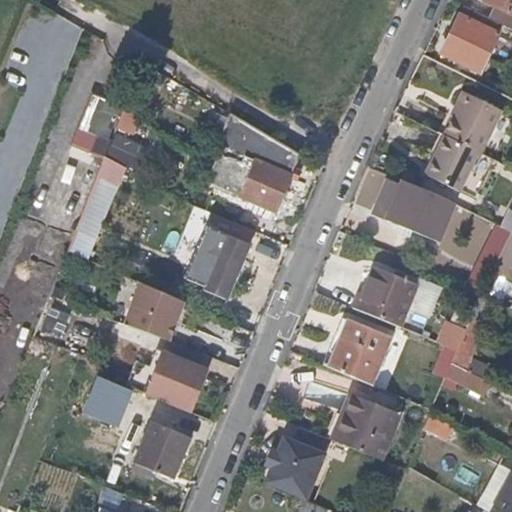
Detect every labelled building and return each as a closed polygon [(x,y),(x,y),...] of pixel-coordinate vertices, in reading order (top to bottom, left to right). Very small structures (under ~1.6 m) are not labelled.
[(511,16),(511,0),(484,0),(484,2),(511,16)] [(475,80),(503,25),(477,11),(465,6),(437,61),(475,80)] [(475,80),(437,61),(431,72),(470,89),(475,80)] [(291,174),(300,155),(257,130),(230,114),(214,151),(220,154),(208,181),(246,198),(275,212),(291,174)] [(428,176),(447,137),(413,120),(393,159),(428,176)] [(133,171),(144,151),(116,136),(105,156),(133,171)] [(91,262),(122,166),(98,158),(68,255),(91,262)] [(426,237),(442,203),(422,194),(402,186),(387,221),(426,237)] [(46,195),(41,216),(69,223),(75,202),(46,195)] [(225,236),(232,223),(205,211),(198,225),(225,237),(225,236)] [(247,245),(253,232),(232,223),(225,236),(247,245)] [(211,270),(225,237),(198,225),(212,232),(198,265),(211,270)] [(224,301),(247,245),(225,236),(225,237),(211,270),(201,291),(224,301)] [(508,278),(511,268),(511,259),(500,253),(499,253),(491,269),(508,278)] [(384,321),(401,279),(369,264),(352,308),(384,321)] [(169,343),(184,303),(140,283),(125,326),(169,343)] [(472,356),(478,341),(486,323),(470,315),(466,325),(456,347),(451,360),(466,369),(472,356)] [(373,386),(392,338),(348,320),(328,368),(331,370),(350,377),(373,386)] [(190,413),(207,370),(169,355),(161,373),(136,361),(142,346),(113,334),(106,354),(134,365),(126,384),(149,393),(159,398),(158,400),(190,413)] [(498,369),(478,359),(472,356),(466,369),(488,380),(492,382),(498,369)] [(466,369),(451,360),(445,375),(454,380),(475,390),(481,394),(488,380),(466,369)] [(330,425),(350,377),(331,370),(329,373),(317,368),(299,413),(330,425)] [(137,417),(146,395),(124,386),(115,409),(137,417)] [(400,416),(351,396),(343,415),(350,418),(339,445),(380,462),(400,416)] [(339,445),(350,418),(343,415),(333,442),(339,445)] [(172,475),(189,431),(151,418),(134,461),(172,475)] [(303,501),(322,456),(319,455),(326,439),(299,429),(293,443),(282,439),(275,455),(274,453),(268,469),(270,470),(263,485),(276,490),(303,501)] [(268,469),(274,453),(269,451),(263,467),(268,469)] [(511,511),(511,474),(509,479),(501,493),(494,506),(502,510),(505,511),(511,511)]
